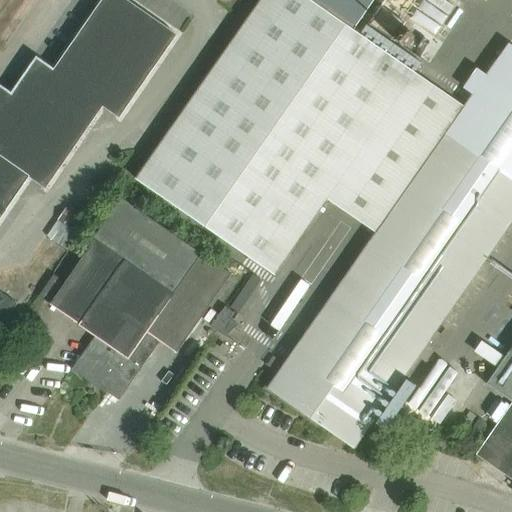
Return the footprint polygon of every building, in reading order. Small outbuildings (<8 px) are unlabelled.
[(120,120),(178,36),(126,0),(103,0),(55,71),(37,59),(12,96),(0,87),(0,221),(31,178),(47,189),(104,108),(120,120)] [(275,276),(416,73),(348,26),(309,0),(261,0),(137,180),(275,276)] [(316,0),(356,27),(374,0),(316,0)] [(383,8),(373,22),(394,37),(404,22),(383,8)] [(511,70),(498,61),(377,234),(269,389),(354,449),(511,222),(511,70)] [(159,341),(175,351),(178,353),(232,275),(203,254),(122,198),(94,239),(96,240),(51,305),(79,325),(96,337),(73,369),(119,401),(151,354),(159,341)] [(64,209),(45,237),(65,251),(84,223),(64,209)] [(48,304),(64,281),(55,275),(39,297),(48,304)] [(254,276),(234,307),(242,313),(263,282),(254,276)] [(0,331),(18,305),(15,304),(0,293),(0,331)] [(226,338),(236,324),(222,314),(212,328),(226,338)] [(487,343),(482,353),(501,363),(506,353),(487,343)] [(511,349),(487,386),(511,403),(511,404),(475,456),(511,481),(511,349)]
